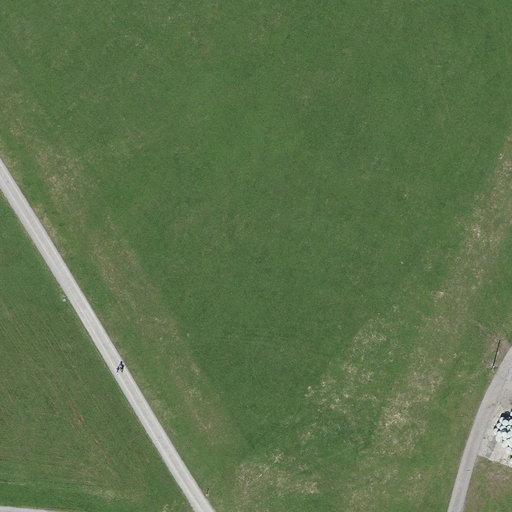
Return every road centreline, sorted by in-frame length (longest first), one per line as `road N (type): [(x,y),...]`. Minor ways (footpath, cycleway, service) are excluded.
road 1 (track): [(207,511),(0,174)]
road 2 (track): [(456,511),(490,399),(511,361)]
